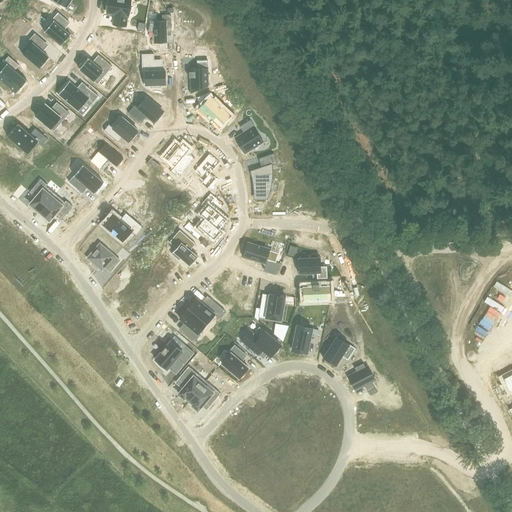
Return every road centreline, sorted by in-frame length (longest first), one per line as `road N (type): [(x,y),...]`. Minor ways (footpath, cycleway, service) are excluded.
road 1 (track): [(511,510),(239,0)]
road 2 (residential): [(346,448),(345,399),(327,375),(301,364),(262,376),(192,444)]
road 3 (residential): [(180,129),(144,148),(63,253)]
road 4 (residential): [(94,0),(81,40),(55,76),(0,120)]
road 5 (residential): [(511,451),(474,361),(511,341)]
road 6 (residential): [(134,357),(170,302),(225,255)]
road 7 (residential): [(366,234),(239,222)]
road 8 (residential): [(239,222),(238,175),(224,145),(180,129)]
road 9 (residential): [(134,357),(63,253)]
